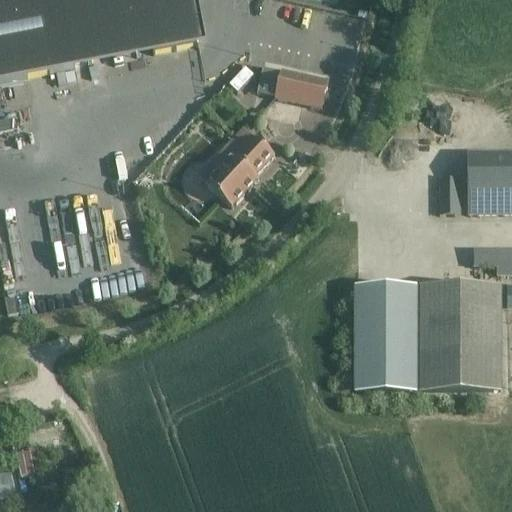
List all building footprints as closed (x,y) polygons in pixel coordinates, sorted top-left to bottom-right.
[(0,0),(0,86),(73,72),(59,0),(73,0),(80,35),(189,14),(186,0),(0,0)] [(280,75),(262,71),(256,96),(274,100),(274,101),(321,112),(328,85),(280,74),(280,75)] [(253,141),(243,131),(231,144),(239,151),(233,158),(231,157),(217,172),(211,166),(199,179),(205,185),(204,186),(231,211),(258,182),(255,179),(274,159),(253,140),(253,141)] [(511,215),(511,157),(466,159),(466,216),(511,215)] [(438,216),(458,216),(458,179),(438,179),(438,216)] [(511,277),(511,249),(473,250),(473,266),(495,266),(495,278),(511,277)] [(355,394),(500,394),(500,293),(355,292),(355,394)]
